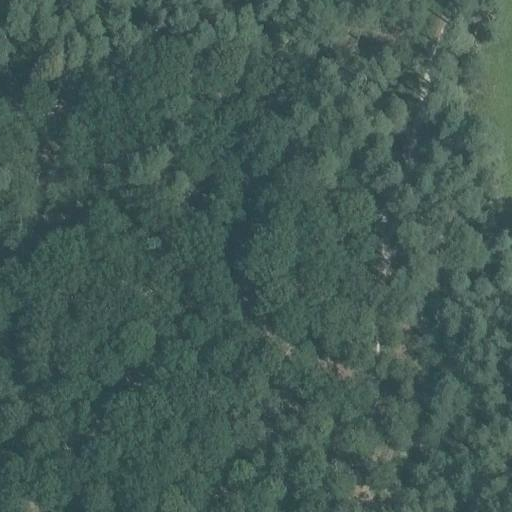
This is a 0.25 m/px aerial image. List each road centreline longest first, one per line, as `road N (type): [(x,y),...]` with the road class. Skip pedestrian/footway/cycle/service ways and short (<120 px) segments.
road 1 (track): [(0,122),(136,94),(233,114),(308,158),(369,225),(399,244),(511,249)]
road 2 (track): [(325,511),(387,306),(443,19),(464,0)]
